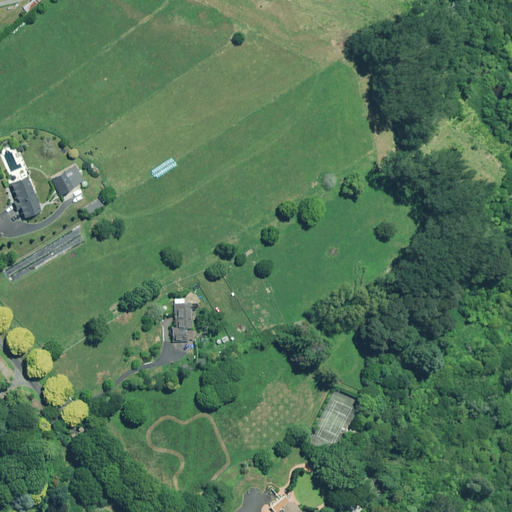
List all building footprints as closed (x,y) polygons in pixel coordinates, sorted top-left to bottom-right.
[(33,0),(23,9),(26,13),(41,0),(33,0)] [(83,182),(77,171),(68,177),(64,172),(49,181),(60,197),(83,182)] [(40,212),(27,178),(9,184),(14,198),(11,199),(14,207),(17,206),(22,218),(40,212)] [(102,208),(98,200),(83,210),(87,217),(102,208)] [(192,263),(185,250),(175,255),(182,268),(192,263)] [(191,330),(192,304),(173,304),(173,319),(175,319),(175,327),(170,327),(170,337),(173,337),(173,340),(193,341),(193,330),(191,330)] [(300,511),(292,502),(290,504),(284,496),(269,508),(272,511),(300,511)]
